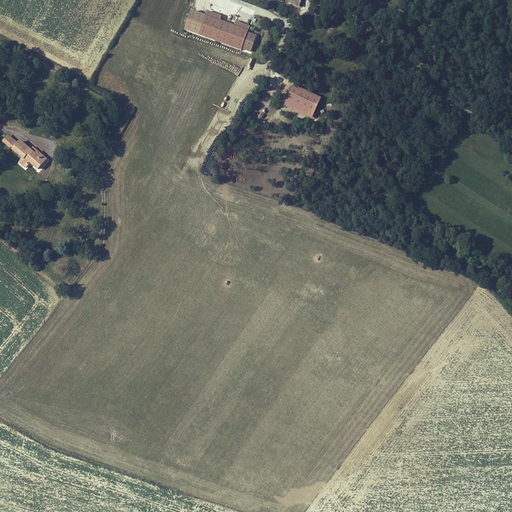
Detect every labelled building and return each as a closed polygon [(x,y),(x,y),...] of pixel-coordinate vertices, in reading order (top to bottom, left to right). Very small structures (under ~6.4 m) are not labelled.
[(238,0),(230,0),(231,0),(251,8),(252,5),(238,0)] [(241,51),(248,32),(234,27),(220,22),(205,17),(192,12),(185,31),(241,51)] [(221,17),(207,12),(205,17),(220,22),(221,17)] [(234,27),(248,32),(250,27),(235,22),(234,27)] [(314,115),(321,100),(294,87),(287,102),(314,115)] [(314,115),(287,102),(285,107),(312,119),(314,115)] [(13,132),(8,137),(28,156),(24,160),(30,166),(34,161),(42,168),(51,157),(43,150),(41,153),(35,148),(25,138),(22,141),(13,132)]
